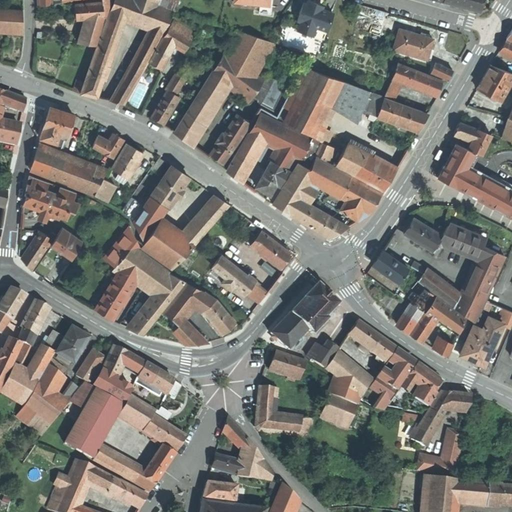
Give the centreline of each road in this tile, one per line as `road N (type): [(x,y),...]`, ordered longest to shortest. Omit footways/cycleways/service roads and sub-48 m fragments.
road 1 (residential): [(43,87),(183,155),(318,255)]
road 2 (secondary): [(3,275),(138,346),(208,364)]
road 3 (tertiary): [(336,270),(388,331),(426,359),(511,398)]
road 4 (residential): [(43,87),(17,171),(3,275)]
road 5 (secondary): [(409,178),(493,34)]
road 6 (residential): [(320,511),(224,394)]
road 7 (secondary): [(231,352),(318,255)]
